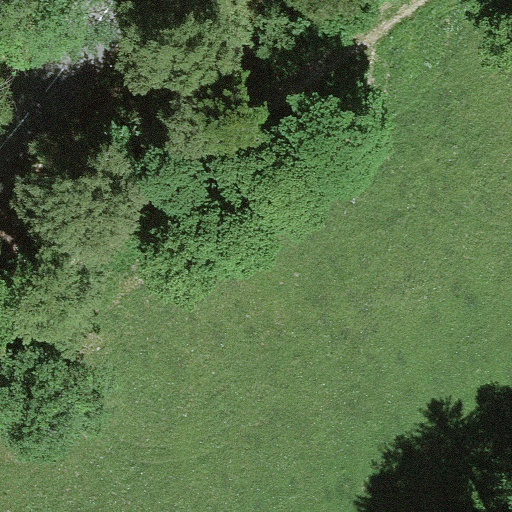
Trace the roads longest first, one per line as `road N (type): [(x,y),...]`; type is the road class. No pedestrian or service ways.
road 1 (track): [(409,0),(0,325)]
road 2 (tertiary): [(0,148),(127,0)]
